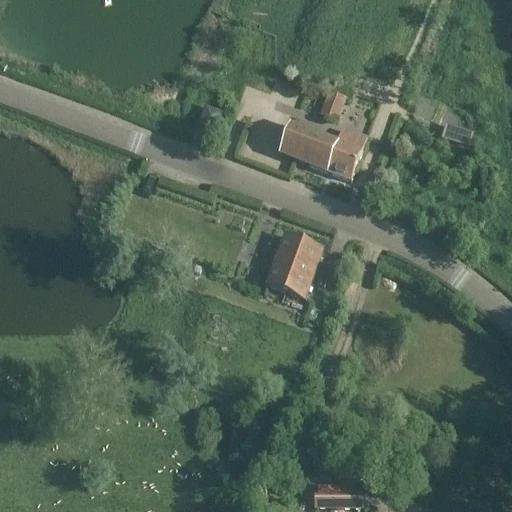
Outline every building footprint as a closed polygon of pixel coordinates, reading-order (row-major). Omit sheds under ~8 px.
[(368,83),(358,112),(375,118),(385,89),(368,83)] [(327,93),(319,118),(336,124),(345,100),(327,93)] [(215,133),(220,119),(206,114),(201,128),(215,133)] [(351,185),(362,154),(367,141),(341,132),(336,145),(291,129),(280,159),(351,185)] [(472,139),(444,130),(440,144),(468,152),(472,139)] [(304,302),(322,254),(284,240),(267,289),(304,302)] [(313,511),(362,511),(362,496),(314,495),(313,511)]
